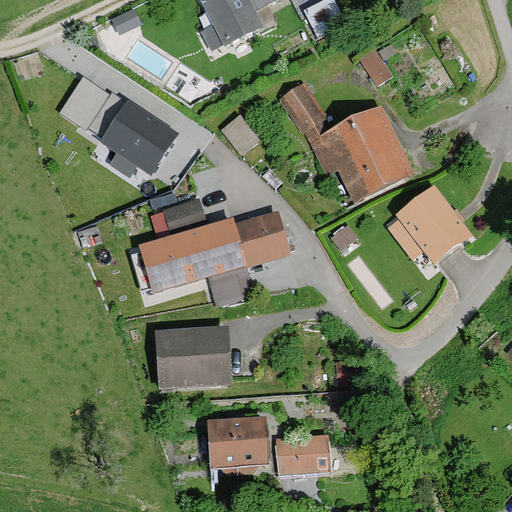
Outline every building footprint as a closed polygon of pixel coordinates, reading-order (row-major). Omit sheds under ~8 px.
[(277,4),(274,0),(209,0),(201,4),(214,30),(202,36),(212,56),(263,32),(254,15),(277,4)] [(336,24),(324,3),(302,16),(314,37),(336,24)] [(134,9),(112,19),(120,36),(142,25),(134,9)] [(387,77),(372,55),(359,63),(373,86),(387,77)] [(110,95),(83,77),(59,114),(86,131),(88,129),(110,95)] [(279,106),(309,149),(326,185),(338,179),(354,210),(415,181),(383,114),(337,136),(304,89),(279,106)] [(110,95),(88,129),(102,139),(127,102),(112,92),(110,95)] [(137,167),(151,176),(179,134),(128,100),(127,102),(102,139),(100,142),(117,153),(109,165),(130,178),(137,167)] [(221,132),(242,158),(262,142),(241,116),(221,132)] [(434,187),(397,215),(400,219),(388,228),(413,261),(424,253),(433,265),(472,236),(434,187)] [(206,222),(200,200),(163,210),(169,232),(206,222)] [(291,255),(278,211),(235,224),(233,218),(138,246),(153,294),(205,278),(215,311),(255,299),(246,269),(291,255)] [(348,226),(331,239),(341,252),(358,239),(348,226)] [(232,384),(228,326),(155,330),(158,388),(232,384)] [(270,470),(265,421),(208,427),(213,476),(270,470)] [(327,441),(275,443),(277,480),(329,477),(327,441)]
